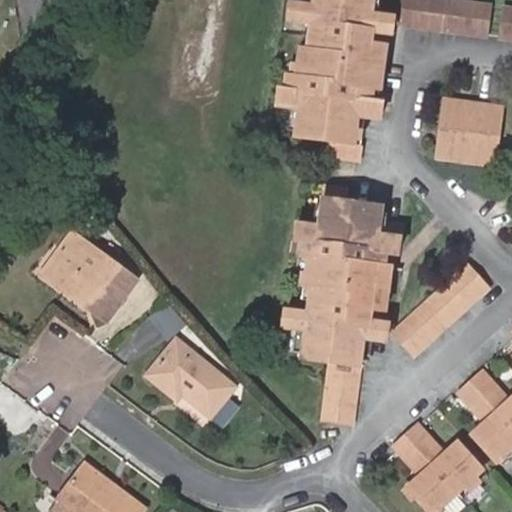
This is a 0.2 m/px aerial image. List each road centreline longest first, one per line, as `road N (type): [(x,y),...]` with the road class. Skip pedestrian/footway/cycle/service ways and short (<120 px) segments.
road 1 (residential): [(511,51),(420,38),(400,161),(511,271)]
road 2 (residential): [(23,356),(141,438),(242,492),(333,471)]
road 3 (residential): [(333,471),(511,310)]
